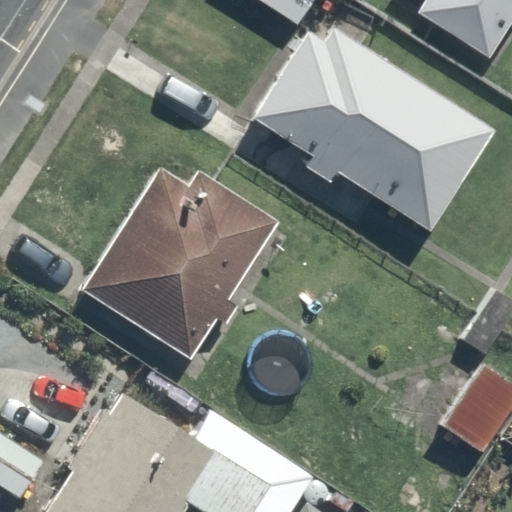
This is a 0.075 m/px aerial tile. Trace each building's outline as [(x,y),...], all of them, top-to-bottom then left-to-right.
[(303,0),(266,0),(294,16),(303,0)] [(511,0),(418,0),(418,2),(495,50),(511,21),(511,0)] [(481,124),(307,10),(241,111),(415,225),(481,124)] [(175,351),(266,208),(159,140),(68,283),(175,351)] [(476,448),(511,398),(511,381),(466,348),(422,409),(476,448)] [(35,503),(48,511),(172,511),(185,493),(213,511),(281,511),(297,488),(315,462),(208,392),(191,418),(121,372),(35,503)] [(37,458),(0,433),(0,484),(14,494),(37,458)]
